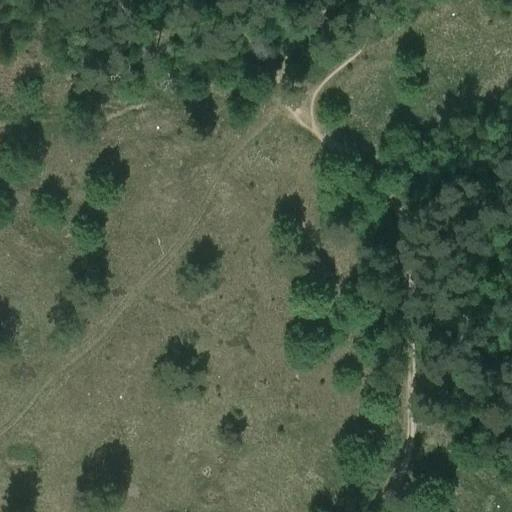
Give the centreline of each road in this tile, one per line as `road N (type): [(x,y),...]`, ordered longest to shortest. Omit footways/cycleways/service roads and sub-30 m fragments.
road 1 (track): [(314,131),(350,142),(380,180),(402,234),(411,445),(378,511)]
road 2 (track): [(323,0),(283,59),(279,92),(314,131)]
